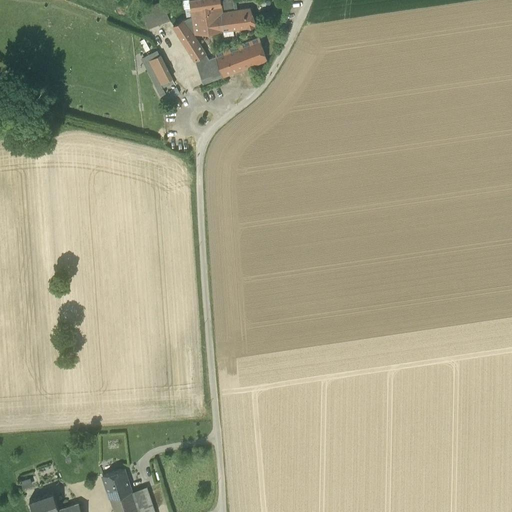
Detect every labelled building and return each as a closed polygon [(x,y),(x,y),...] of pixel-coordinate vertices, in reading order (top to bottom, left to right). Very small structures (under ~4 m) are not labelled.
[(185,9),(191,8),(189,0),(184,0),(182,0),(184,9),(185,9)] [(232,0),(220,0),(221,3),(222,12),(237,9),(236,4),(234,5),(232,0)] [(163,2),(141,11),(148,28),(169,20),(163,2)] [(222,12),(221,3),(191,8),(192,16),(222,12)] [(222,12),(192,16),(195,34),(256,26),(250,8),(237,9),(222,12)] [(192,16),(187,18),(182,20),(193,36),(195,34),(192,16)] [(183,42),(193,36),(182,20),(173,26),(183,42)] [(188,49),(198,42),(193,36),(183,42),(188,49)] [(260,40),(243,47),(248,67),(266,60),(260,40)] [(198,42),(188,49),(195,59),(206,53),(198,42)] [(243,47),(216,56),(222,76),(248,67),(243,47)] [(173,80),(157,49),(146,56),(162,86),(173,80)] [(209,59),(206,53),(195,59),(202,84),(222,76),(216,56),(209,59)] [(166,93),(162,86),(146,56),(142,57),(162,95),(166,93)] [(176,87),(169,91),(172,97),(180,93),(176,87)] [(155,511),(139,463),(103,474),(114,511),(155,511)] [(24,483),(39,478),(36,468),(21,473),(24,483)] [(53,491),(29,499),(33,511),(48,511),(59,508),(53,491)] [(81,511),(78,502),(59,508),(48,511),(81,511)]
